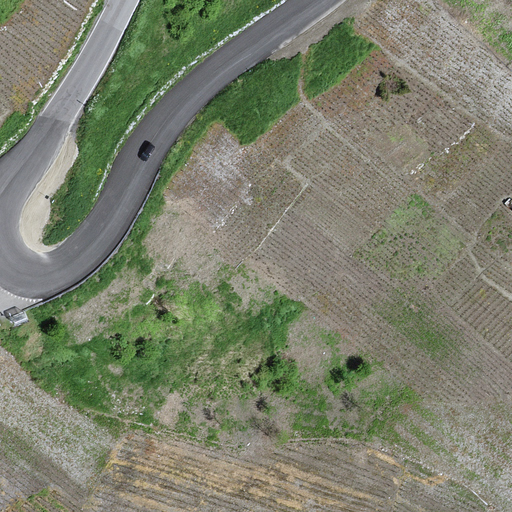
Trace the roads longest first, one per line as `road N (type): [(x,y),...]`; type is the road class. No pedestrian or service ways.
road 1 (tertiary): [(314,0),(170,111),(85,250),(43,273),(15,267)]
road 2 (tertiary): [(0,196),(69,98),(123,0)]
